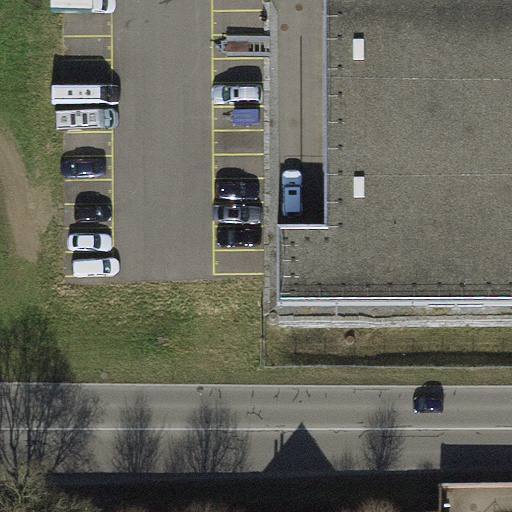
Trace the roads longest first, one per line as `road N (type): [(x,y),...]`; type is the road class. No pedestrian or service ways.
road 1 (secondary): [(511,421),(0,428)]
road 2 (unclassified): [(161,0),(164,275)]
